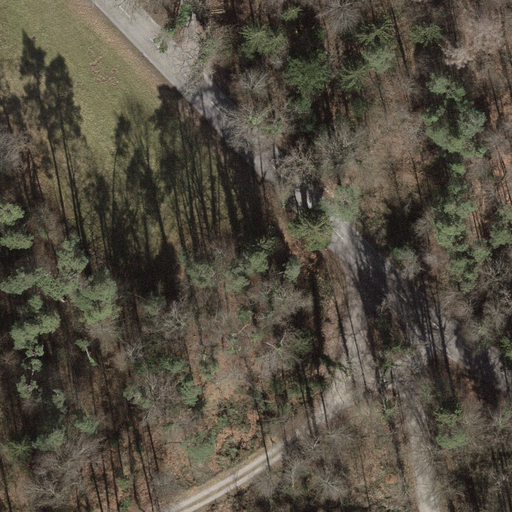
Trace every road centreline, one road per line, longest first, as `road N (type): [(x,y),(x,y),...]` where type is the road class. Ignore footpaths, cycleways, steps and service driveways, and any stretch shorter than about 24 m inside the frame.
road 1 (tertiary): [(511,377),(376,272),(116,0)]
road 2 (track): [(181,511),(366,388),(351,342),(376,272)]
road 3 (track): [(433,511),(407,362),(436,325)]
